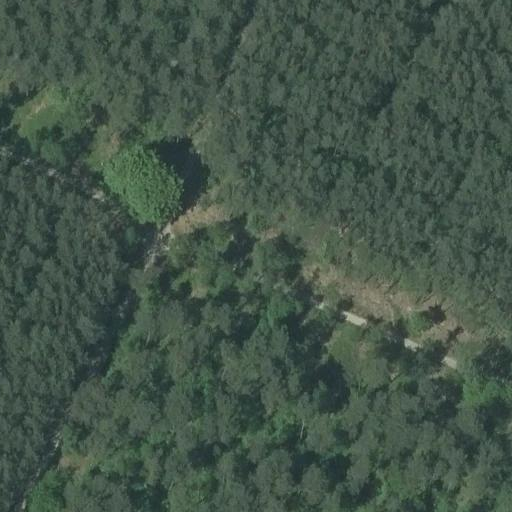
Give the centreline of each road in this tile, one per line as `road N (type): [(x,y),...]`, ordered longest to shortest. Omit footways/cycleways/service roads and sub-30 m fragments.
road 1 (track): [(157,235),(511,387)]
road 2 (track): [(157,235),(20,511)]
road 3 (track): [(0,153),(116,206),(157,235)]
